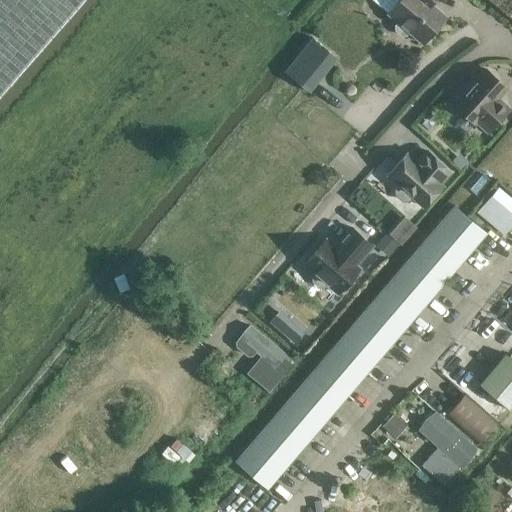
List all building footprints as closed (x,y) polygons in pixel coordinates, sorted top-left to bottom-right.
[(0,0),(0,94),(82,0),(0,0)] [(430,3),(432,0),(398,0),(387,13),(422,43),(445,16),(430,3)] [(284,72),(309,93),(327,70),(315,60),(324,48),(312,38),(284,72)] [(498,102),(497,98),(506,88),(485,69),(453,104),(474,124),(476,122),(487,132),(509,108),(508,107),(506,109),(498,102)] [(440,183),(450,172),(426,150),(416,162),(407,153),(387,174),(399,185),(396,187),(395,191),(396,195),(401,200),(405,200),(409,199),(411,196),(423,206),(442,185),(440,183)] [(511,203),(497,191),(480,211),(504,231),(511,223),(511,224),(511,203)] [(434,228),(466,255),(486,232),(454,205),(434,228)] [(354,264),(371,245),(351,227),(334,247),(325,239),(304,264),(315,274),(312,277),(312,281),(319,287),(323,286),(326,283),(337,293),(359,268),(354,264)] [(414,251),(446,279),(466,255),(434,228),(414,251)] [(394,274),(426,302),(446,279),(414,251),(394,274)] [(374,298),(406,325),(426,302),(394,274),(374,298)] [(354,321),(386,348),(406,325),(374,298),(354,321)] [(270,319),(295,341),(305,330),(280,308),(270,319)] [(335,344),(366,372),(386,348),(354,321),(335,344)] [(295,361),(250,324),(235,342),(236,347),(247,356),(252,356),(255,352),(260,356),(246,373),(269,392),(295,361)] [(315,368),(347,395),(366,372),(335,344),(315,368)] [(511,406),(511,359),(505,353),(479,383),(510,410),(511,406)] [(315,368),(295,391),(327,418),(347,395),(315,368)] [(275,414),(307,441),(327,418),(295,391),(275,414)] [(498,423),(464,394),(446,415),(479,444),(498,423)] [(143,434),(107,403),(88,425),(124,456),(143,434)] [(255,437),(287,465),(307,441),(275,414),(255,437)] [(477,448),(443,417),(425,436),(437,447),(459,467),(477,448)] [(164,452),(184,467),(197,450),(176,436),(164,452)] [(235,461),(267,488),(287,465),(255,437),(235,461)] [(459,467),(437,447),(421,465),(443,484),(459,467)] [(405,511),(414,502),(413,502),(398,489),(380,474),(364,494),(378,505),(386,511),(405,511)] [(419,494),(404,482),(398,489),(413,502),(419,494)]
